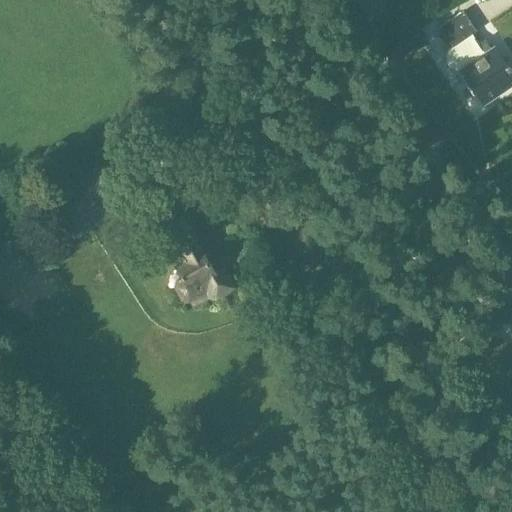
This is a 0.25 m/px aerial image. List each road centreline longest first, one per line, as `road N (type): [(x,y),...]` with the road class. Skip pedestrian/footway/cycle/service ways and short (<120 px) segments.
road 1 (unclassified): [(451,511),(161,0)]
road 2 (track): [(66,511),(0,398)]
